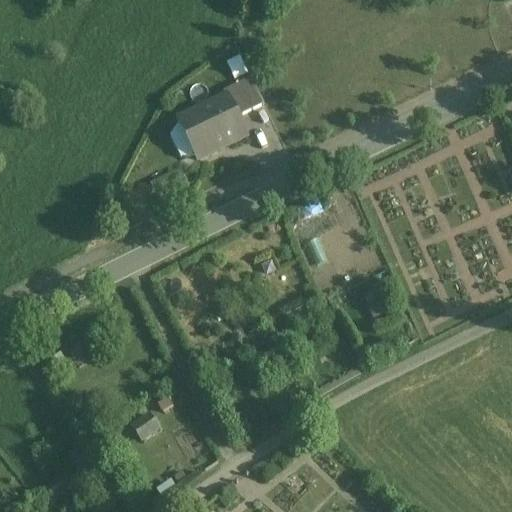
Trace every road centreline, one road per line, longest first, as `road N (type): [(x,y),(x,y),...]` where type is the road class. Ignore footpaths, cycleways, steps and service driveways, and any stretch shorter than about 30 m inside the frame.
road 1 (tertiary): [(0,341),(31,318),(511,80)]
road 2 (track): [(134,266),(239,466)]
